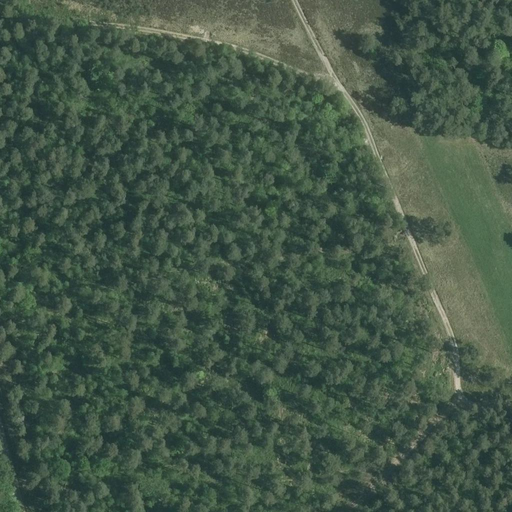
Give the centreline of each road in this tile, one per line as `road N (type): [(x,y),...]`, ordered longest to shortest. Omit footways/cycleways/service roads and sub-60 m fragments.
road 1 (track): [(334,511),(417,447),(454,404),(448,349),(348,105),(292,0)]
road 2 (track): [(0,24),(177,35),(339,94)]
